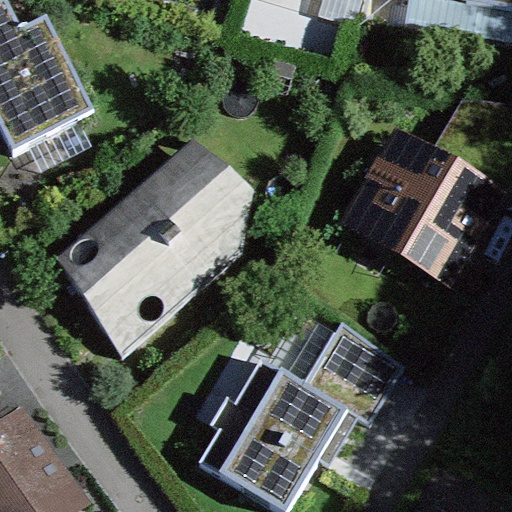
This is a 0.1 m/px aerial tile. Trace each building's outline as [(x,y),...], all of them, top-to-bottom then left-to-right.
[(428,0),(481,9),(482,0),(428,0)] [(511,0),(482,0),(481,9),(511,14),(511,0)] [(0,6),(0,126),(15,157),(96,117),(48,21),(21,35),(6,4),(0,6)] [(511,133),(492,122),(501,107),(475,105),(438,168),(494,200),(511,170),(511,133)] [(511,108),(501,107),(492,122),(511,133),(511,108)] [(194,142),(58,261),(125,360),(246,253),(254,196),(194,142)] [(438,168),(413,153),(389,193),(374,184),(350,224),(446,281),(494,200),(438,168)] [(403,370),(342,324),(304,389),(349,414),(370,427),(403,370)] [(304,389),(262,363),(200,467),(275,511),(290,511),(349,414),(304,389)] [(76,511),(83,508),(21,420),(0,435),(0,511),(76,511)]
